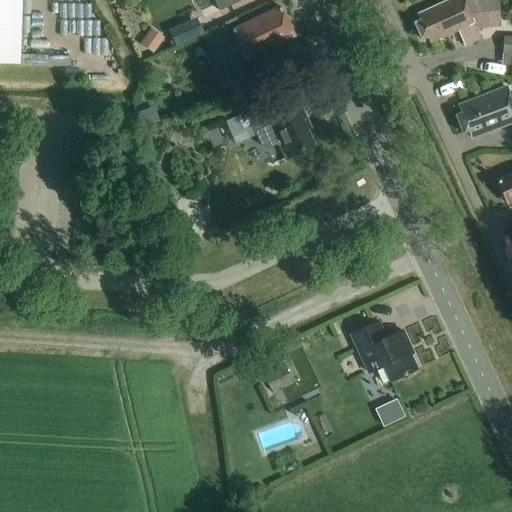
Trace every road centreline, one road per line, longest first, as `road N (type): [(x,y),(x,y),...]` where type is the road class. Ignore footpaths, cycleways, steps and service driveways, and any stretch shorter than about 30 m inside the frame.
road 1 (track): [(427,255),(216,347),(0,338)]
road 2 (tertiary): [(511,440),(354,95)]
road 3 (residential): [(511,276),(415,68)]
